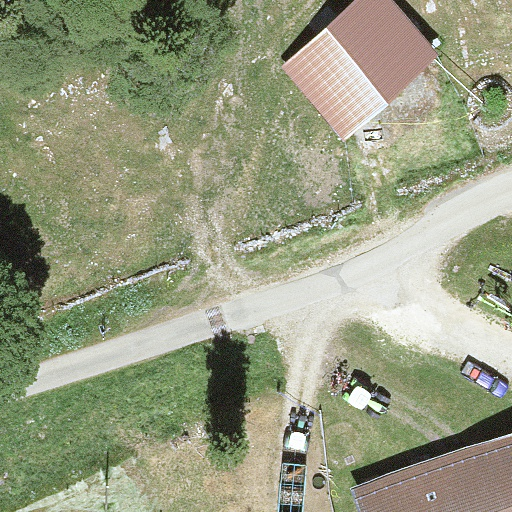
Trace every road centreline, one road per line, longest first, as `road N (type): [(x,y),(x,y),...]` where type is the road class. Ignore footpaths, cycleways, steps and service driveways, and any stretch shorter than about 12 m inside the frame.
road 1 (track): [(326,282),(294,425),(301,511)]
road 2 (track): [(370,267),(417,318),(511,363)]
